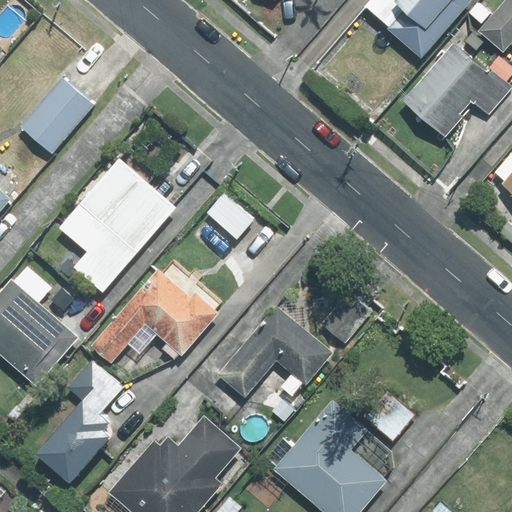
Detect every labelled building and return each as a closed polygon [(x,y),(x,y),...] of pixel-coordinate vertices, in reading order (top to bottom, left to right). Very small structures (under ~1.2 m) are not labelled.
[(367,0),(430,57),(481,0),(367,0)] [(511,0),(485,29),(511,52),(511,51),(511,0)] [(0,57),(11,45),(0,35),(0,57)] [(479,105),(491,116),(511,93),(511,79),(510,78),(511,76),(511,60),(504,53),(490,68),(460,40),(407,96),(450,136),(479,105)] [(63,74),(26,128),(57,149),(93,95),(63,74)] [(511,157),(503,168),(511,175),(511,176),(508,182),(511,185),(511,157)] [(69,229),(93,249),(81,264),(113,290),(125,275),(183,204),(127,159),(69,229)] [(0,216),(18,194),(0,180),(0,216)] [(225,193),(211,210),(246,237),(260,220),(225,193)] [(83,328),(47,301),(58,285),(29,264),(16,279),(0,298),(0,349),(3,346),(40,381),(48,375),(83,328)] [(155,323),(186,354),(227,314),(178,265),(101,341),(119,358),(155,323)] [(352,290),(327,323),(349,340),(374,308),(352,290)] [(337,352),(284,304),(222,371),(249,396),(285,357),(297,369),(284,383),(298,395),(337,352)] [(131,388),(96,357),(71,385),(89,401),(45,450),(80,481),(123,433),(116,426),(123,418),(113,409),(131,388)] [(417,414),(392,389),(370,412),(395,436),(417,414)] [(281,460),(278,464),(333,511),(360,511),(392,475),(357,445),(373,426),(338,397),(299,443),(288,434),(272,452),(281,460)] [(169,446),(161,439),(100,507),(105,511),(203,511),(231,481),(221,473),(246,445),(211,413),(184,443),(177,437),(169,446)] [(0,511),(2,511),(0,510),(0,503),(13,489),(0,477),(0,511)] [(450,511),(435,497),(420,511),(450,511)]
